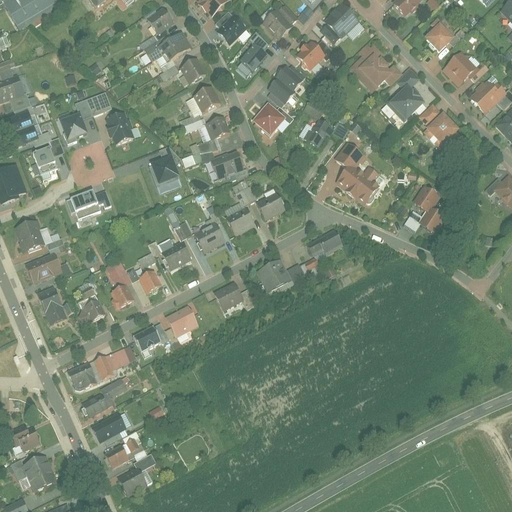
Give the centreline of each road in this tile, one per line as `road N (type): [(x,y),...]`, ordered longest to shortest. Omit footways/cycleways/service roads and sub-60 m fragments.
road 1 (residential): [(331,217),(42,372)]
road 2 (tertiary): [(295,511),(511,398)]
road 3 (residential): [(361,0),(511,162)]
road 4 (residential): [(331,217),(436,259),(479,289),(511,249)]
road 5 (residential): [(42,372),(104,511)]
road 6 (residential): [(238,105),(258,158),(331,217)]
road 7 (residential): [(331,0),(238,105)]
road 8 (residential): [(175,0),(238,105)]
